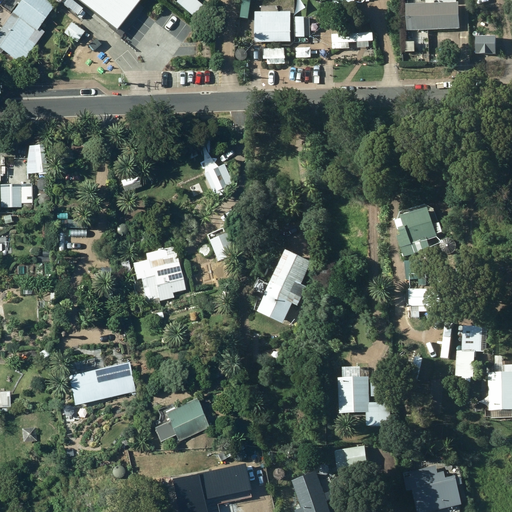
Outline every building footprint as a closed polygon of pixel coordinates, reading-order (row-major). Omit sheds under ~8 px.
[(3,50),(22,63),(45,31),(39,27),(54,5),(46,0),(20,0),(0,28),(0,51),(2,53),(3,50)] [(136,0),(58,0),(59,0),(73,0),(113,31),(136,0)] [(196,0),(177,0),(175,3),(191,17),(202,4),(196,0)] [(409,30),(462,28),(461,1),(437,2),(436,0),(427,0),(428,2),(408,3),(409,30)] [(255,9),(247,4),(241,14),(248,19),(255,9)] [(257,42),(292,41),(292,10),(257,11),(257,42)] [(85,31),(72,22),(64,33),(77,42),(77,41),(87,48),(93,41),(82,34),(85,31)] [(316,29),(317,49),(329,49),(328,29),(316,29)] [(498,53),(499,35),(490,35),(490,29),(480,29),(480,35),(477,35),(477,47),(480,47),(480,53),(498,53)] [(333,33),(333,44),(374,43),(373,32),(333,33)] [(416,42),(405,42),(405,52),(415,52),(416,42)] [(265,47),(264,59),(285,60),(286,48),(265,47)] [(37,146),(38,163),(53,162),(52,145),(37,146)] [(83,145),(73,145),(74,168),(84,168),(83,145)] [(31,185),(0,186),(1,207),(22,207),(22,203),(32,203),(31,185)] [(406,256),(431,248),(428,238),(438,235),(437,233),(444,231),(441,222),(435,224),(430,207),(404,216),(406,225),(401,227),(403,234),(400,235),(406,256)] [(206,232),(197,226),(189,237),(198,243),(206,232)] [(233,253),(223,234),(208,241),(218,261),(233,253)] [(314,260),(289,248),(259,311),(284,323),(294,303),(299,305),(308,286),(303,284),(314,260)] [(176,251),(133,263),(137,280),(144,278),(148,294),(144,295),(146,302),(159,298),(160,301),(175,297),(173,292),(186,289),(176,251)] [(115,259),(102,256),(99,266),(104,274),(110,276),(115,259)] [(406,260),(407,280),(428,279),(427,259),(406,260)] [(412,288),(412,317),(421,317),(421,311),(438,311),(438,288),(412,288)] [(257,295),(255,298),(256,301),(259,303),(262,302),(263,300),(263,297),(260,295),(257,295)] [(406,314),(405,296),(393,296),(394,314),(406,314)] [(475,376),(476,351),(487,351),(488,325),(464,325),(463,350),(458,350),(457,376),(464,376),(464,381),(472,382),(472,376),(475,376)] [(495,418),(511,417),(511,363),(504,364),(504,356),(496,356),(497,372),(490,372),(491,410),(495,410),(495,418)] [(75,405),(137,392),(130,362),(69,375),(75,405)] [(384,377),(395,377),(396,369),(393,369),(393,367),(384,366),(384,377)] [(340,377),(341,413),(368,412),(368,425),(393,424),(392,401),(371,402),(370,376),(340,377)] [(211,426),(196,397),(165,412),(169,421),(155,428),(162,441),(176,434),(179,442),(211,426)] [(75,412),(73,403),(65,404),(67,413),(75,412)] [(37,429),(23,428),(23,443),(37,443),(37,429)] [(370,466),(367,445),(335,449),(339,471),(370,466)] [(228,449),(218,454),(221,461),(232,455),(228,449)] [(296,470),(299,468),(301,465),(299,462),(296,461),(293,462),(292,465),(293,468),(296,470)] [(419,511),(429,511),(465,504),(458,474),(448,476),(447,470),(439,472),(438,465),(404,473),(408,490),(414,489),(419,511)] [(251,466),(219,474),(225,495),(257,486),(251,466)] [(334,511),(318,470),(293,480),(304,507),(297,510),(297,511),(334,511)]
